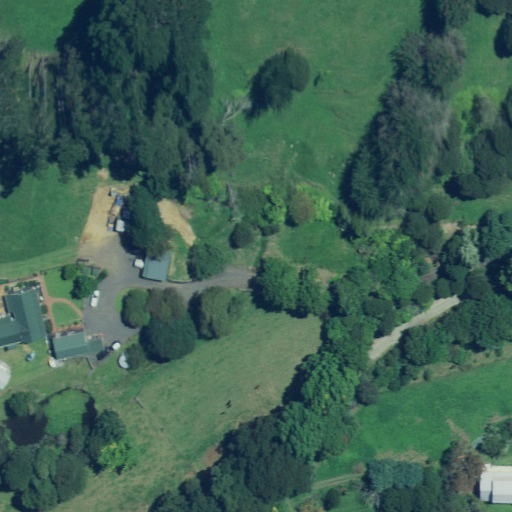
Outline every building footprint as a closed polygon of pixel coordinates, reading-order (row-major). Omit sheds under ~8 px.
[(172,248),(151,244),(146,273),(167,277),(172,248)] [(49,333),(39,285),(8,292),(12,313),(0,316),(0,343),(7,342),(8,347),(18,345),(17,340),(49,333)] [(88,339),(86,329),(55,336),(60,355),(107,345),(105,335),(88,339)] [(133,361),(128,352),(118,357),(123,367),(133,361)] [(12,372),(0,364),(0,381),(4,385),(12,372)] [(511,466),(483,465),(481,493),(511,493),(511,466)]
